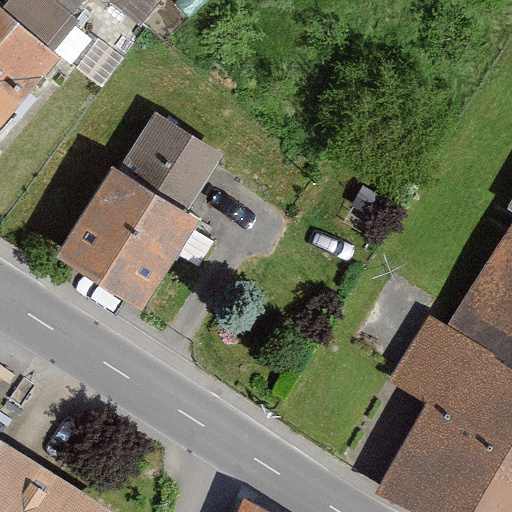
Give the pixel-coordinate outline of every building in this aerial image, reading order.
[(104,0),(138,26),(158,0),(104,0)] [(0,111),(44,61),(0,22),(0,111)] [(157,111),(115,171),(172,210),(214,151),(157,111)] [(98,160),(41,253),(127,305),(183,212),(172,210),(115,171),(98,160)] [(511,235),(461,320),(511,350),(511,235)] [(430,305),(389,375),(425,396),(372,486),(416,511),(511,511),(511,350),(461,320),(430,305)] [(109,511),(111,510),(0,446),(0,511),(109,511)] [(268,511),(237,499),(231,511),(268,511)]
